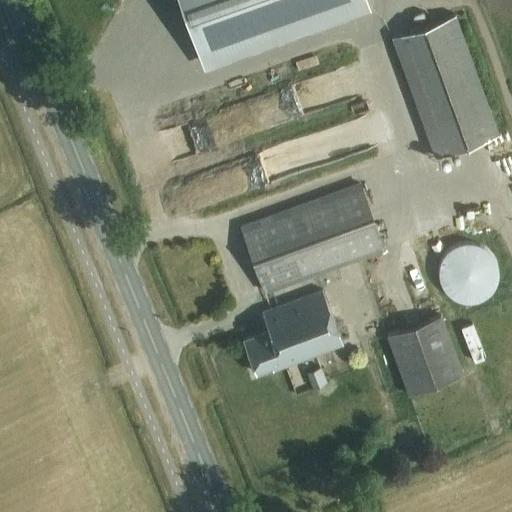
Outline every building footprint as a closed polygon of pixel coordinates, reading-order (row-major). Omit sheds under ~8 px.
[(367,0),(183,0),(206,63),(369,5),(367,0)] [(436,160),(498,140),(460,21),(397,41),(436,160)] [(184,145),(151,147),(152,171),(185,169),(184,145)] [(506,211),(511,208),(511,168),(502,173),(510,190),(499,194),(506,211)] [(243,224),(264,288),(382,248),(361,185),(243,224)] [(202,221),(196,193),(163,200),(169,228),(202,221)] [(320,287),(270,306),(259,311),(267,334),(243,343),(256,376),(341,344),(320,287)] [(386,336),(407,396),(464,375),(443,315),(386,336)]
